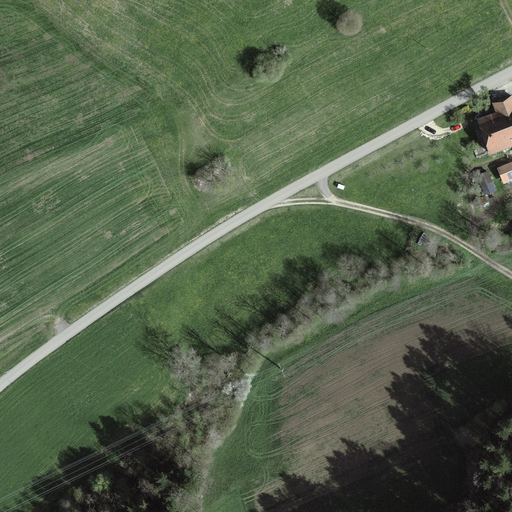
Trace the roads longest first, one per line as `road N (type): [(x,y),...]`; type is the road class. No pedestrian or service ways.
road 1 (residential): [(0,386),(264,204),(511,74)]
road 2 (track): [(511,275),(409,220),(332,200),(264,204)]
